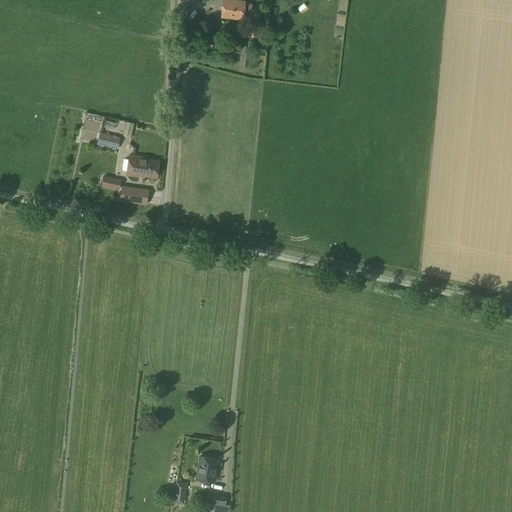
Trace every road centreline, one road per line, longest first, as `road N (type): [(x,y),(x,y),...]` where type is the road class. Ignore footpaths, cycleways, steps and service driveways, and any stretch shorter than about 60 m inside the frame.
road 1 (unclassified): [(511,305),(164,232)]
road 2 (unclassified): [(164,232),(182,0)]
road 3 (unclassified): [(164,232),(0,194)]
